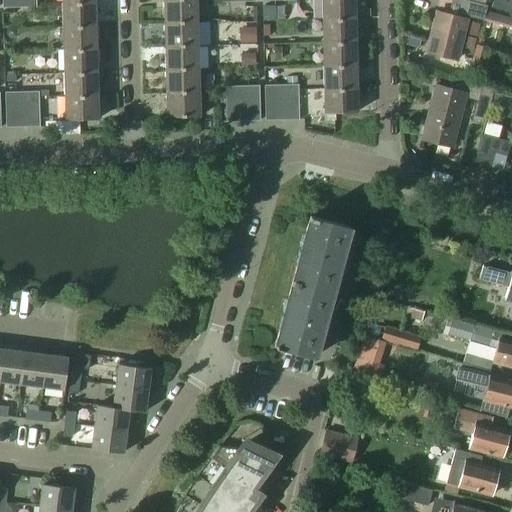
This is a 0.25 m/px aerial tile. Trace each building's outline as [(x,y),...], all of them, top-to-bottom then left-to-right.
[(197,23),(196,0),(163,0),(164,24),(197,23)] [(355,19),(354,0),(322,0),(323,19),(355,19)] [(486,6),(462,0),(460,0),(457,14),(482,21),(486,6)] [(96,25),(95,1),(62,2),(62,25),(96,25)] [(435,11),(424,51),(455,60),(466,20),(435,11)] [(511,18),(486,12),(483,21),(511,29),(511,18)] [(356,41),(355,19),(323,19),(323,42),(356,41)] [(197,45),(197,23),(164,24),(165,46),(197,45)] [(96,48),(96,25),(62,25),(63,49),(96,48)] [(356,67),(356,41),(323,42),(324,68),(356,67)] [(483,61),(487,47),(476,44),(472,58),(483,61)] [(198,69),(197,45),(165,46),(166,70),(198,69)] [(97,71),(96,48),(63,49),(63,72),(97,71)] [(356,90),(356,67),(324,68),(324,90),(356,90)] [(199,93),(198,69),(166,70),(166,94),(199,93)] [(98,95),(97,71),(63,72),(64,96),(98,95)] [(298,84),(265,85),(265,97),(276,96),(287,96),(298,96),(298,84)] [(259,97),(259,86),(225,86),(225,98),(237,97),(248,97),(259,97)] [(435,86),(421,139),(450,147),(464,94),(435,86)] [(491,91),(481,88),(472,121),(482,124),(491,91)] [(357,112),(356,90),(324,90),(324,113),(357,112)] [(37,92),(4,92),(4,104),(15,104),(27,103),(38,103),(37,92)] [(199,116),(199,93),(166,94),(167,117),(199,116)] [(98,118),(98,95),(64,96),(64,119),(98,118)] [(276,120),(276,96),(265,97),(265,120),(276,120)] [(287,120),(287,96),(276,96),(276,120),(287,120)] [(298,119),(298,96),(287,96),(287,120),(298,119)] [(237,121),(237,97),(225,98),(226,121),(237,121)] [(248,120),(248,97),(237,97),(237,121),(248,120)] [(259,120),(259,97),(248,97),(248,120),(259,120)] [(28,126),(27,103),(15,104),(16,127),(28,126)] [(38,126),(38,103),(27,103),(28,126),(38,126)] [(16,127),(15,104),(4,104),(5,127),(16,127)] [(510,142),(483,135),(475,162),(491,166),(495,153),(506,156),(510,142)] [(340,258),(349,225),(309,215),(300,247),(340,258)] [(331,291),(340,258),(300,247),(291,280),(331,291)] [(511,273),(482,266),(479,280),(507,287),(504,301),(511,302),(511,273)] [(322,322),(331,291),(291,280),(283,312),(322,322)] [(313,356),(322,322),(283,312),(274,345),(313,356)] [(511,341),(499,338),(492,363),(511,367),(511,341)] [(0,381),(21,384),(25,352),(3,349),(0,372),(0,381)] [(41,387),(45,355),(25,352),(21,384),(41,387)] [(64,390),(68,358),(45,355),(41,387),(64,390)] [(148,390),(150,368),(118,364),(115,386),(148,390)] [(79,381),(80,369),(72,368),(70,380),(79,381)] [(511,382),(458,370),(456,380),(485,388),(480,412),(507,419),(510,408),(511,409),(511,382)] [(77,394),(79,381),(70,380),(69,392),(77,394)] [(145,412),(148,390),(115,386),(113,407),(112,408),(129,410),(145,412)] [(126,431),(129,410),(112,408),(113,407),(97,405),(94,427),(126,431)] [(0,415),(7,416),(8,408),(0,406),(0,415)] [(469,449),(501,457),(508,432),(490,427),(492,418),(458,409),(453,427),(473,433),(469,449)] [(38,420),(39,411),(27,410),(25,418),(38,420)] [(50,422),(51,413),(39,411),(38,420),(50,422)] [(73,424),(75,412),(66,411),(65,423),(73,424)] [(72,436),(73,424),(65,423),(63,435),(72,436)] [(123,453),(126,431),(94,427),(91,449),(123,453)] [(356,436),(326,429),(320,453),(351,460),(356,436)] [(266,471),(279,454),(218,445),(209,457),(227,470),(228,469),(262,494),(263,493),(253,486),(265,471),(266,471)] [(452,458),(445,485),(491,496),(491,493),(493,494),(496,483),(493,483),(497,470),(479,465),(481,456),(455,449),(453,459),(452,458)] [(228,469),(227,470),(216,487),(211,483),(210,484),(251,511),(260,511),(265,505),(257,499),(261,493),(262,494),(228,469)] [(42,484),(39,506),(71,510),(74,488),(42,484)] [(251,511),(210,484),(210,485),(215,488),(204,505),(199,502),(198,503),(211,511),(251,511)] [(427,507),(432,492),(407,485),(403,501),(427,507)] [(211,511),(198,503),(198,504),(203,507),(199,511),(211,511)]
